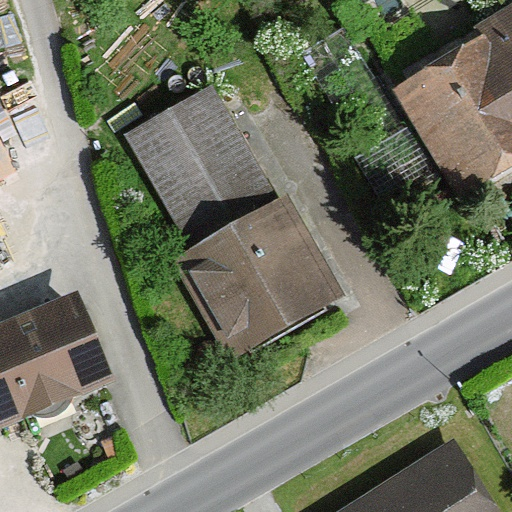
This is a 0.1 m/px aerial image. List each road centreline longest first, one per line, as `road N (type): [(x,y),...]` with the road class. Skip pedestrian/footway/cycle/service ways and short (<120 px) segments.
road 1 (unknown): [(28,0),(47,45),(116,318),(167,467)]
road 2 (tertiary): [(154,511),(511,305)]
